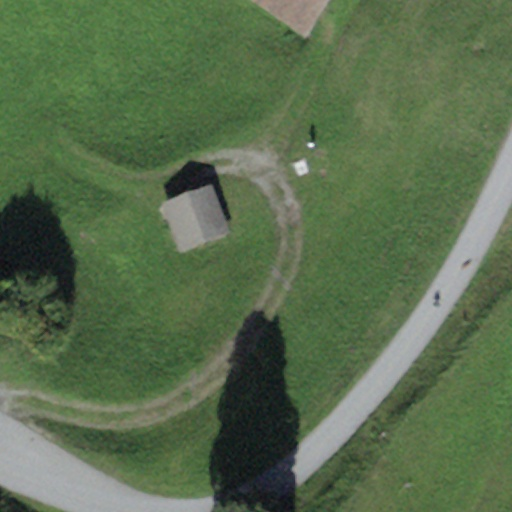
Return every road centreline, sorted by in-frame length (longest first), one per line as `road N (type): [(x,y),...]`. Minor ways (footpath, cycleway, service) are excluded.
road 1 (track): [(161,186),(215,160),(256,168),(277,195),(288,229),(282,277),(254,335),(184,398),(107,420),(0,400)]
road 2 (unclassified): [(511,159),(444,297),(341,425),(272,492),(212,511)]
